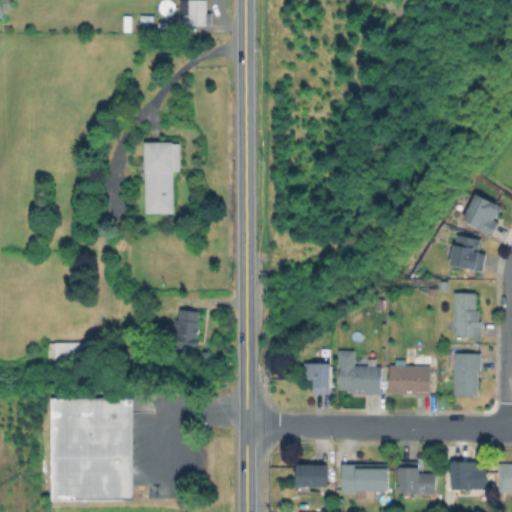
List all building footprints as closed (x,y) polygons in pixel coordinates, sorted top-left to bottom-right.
[(206,0),(206,24),(194,24),(194,25),(182,25),(183,14),(189,14),(189,0),(206,0)] [(126,17),(115,17),(115,8),(126,8),(126,17)] [(180,22),(180,30),(159,30),(159,21),(180,22)] [(180,144),(180,169),(173,169),(173,213),(146,213),(146,142),(173,142),(173,144),(180,144)] [(503,208),(490,235),(479,230),(481,225),(467,218),(477,196),(503,208)] [(487,252),(484,269),(450,263),(455,235),(480,239),(478,250),(487,252)] [(448,280),(448,289),(440,288),(440,280),(448,280)] [(482,321),(482,337),(454,337),(454,292),(477,292),(477,309),(480,309),(480,321),(482,321)] [(199,310),(195,349),(177,347),(178,335),(175,335),(175,332),(172,332),(172,325),(175,325),(176,319),(179,319),(180,309),(199,310)] [(86,342),(86,364),(49,364),(49,343),(55,343),(55,342),(86,342)] [(362,353),(362,361),(352,361),(352,353),(362,353)] [(482,353),(482,369),(479,369),(479,394),(455,394),(455,353),(482,353)] [(382,365),(381,393),(353,393),(353,389),(339,389),(340,364),(382,365)] [(432,365),(431,395),(416,395),(416,393),(391,393),(391,364),(432,365)] [(332,366),(332,393),(316,393),(316,378),(306,378),(306,366),(332,366)] [(49,397),(50,500),(132,499),(131,396),(49,397)] [(489,465),(488,488),(452,488),(452,460),(479,460),(479,465),(489,465)] [(437,473),(437,492),(400,492),(401,461),(419,461),(419,472),(437,473)] [(329,463),(328,485),(297,485),(298,463),(329,463)] [(511,491),(499,491),(500,463),(511,463),(511,491)] [(389,464),(389,490),(361,490),(361,492),(343,492),(343,464),(389,464)] [(343,498),(343,511),(334,511),(334,498),(343,498)]
